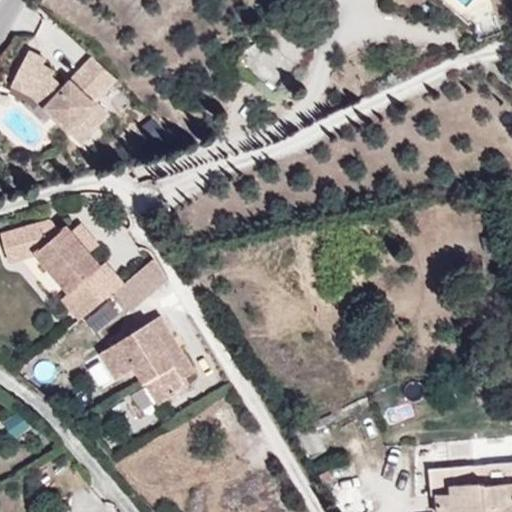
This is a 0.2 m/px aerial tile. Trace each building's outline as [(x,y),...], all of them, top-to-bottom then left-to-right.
[(109,117),(95,104),(116,80),(93,58),(63,89),(52,78),(55,73),(43,67),(46,61),(29,53),(16,78),(36,87),(31,98),(84,144),(109,117)] [(31,98),(36,87),(16,78),(11,88),(31,98)] [(125,131),(139,120),(128,108),(115,119),(125,131)] [(488,207),(484,189),(465,192),(468,210),(488,207)] [(100,274),(83,254),(78,258),(66,243),(49,222),(44,217),(38,222),(29,211),(0,219),(0,235),(4,234),(7,246),(14,244),(46,282),(39,288),(58,310),(100,274)] [(57,215),(49,222),(66,243),(75,236),(57,215)] [(93,283),(109,303),(146,272),(133,251),(93,283)] [(158,338),(137,306),(127,313),(147,345),(158,338)] [(172,362),(158,338),(147,345),(127,313),(77,343),(93,370),(114,358),(136,394),(166,376),(161,369),(172,362)] [(2,422),(14,439),(31,428),(19,411),(2,422)] [(297,414),(283,421),(296,448),(310,441),(297,414)] [(504,456),(412,461),(414,488),(421,488),(423,509),(433,509),(432,511),(497,511),(497,496),(506,496),(504,456)]
